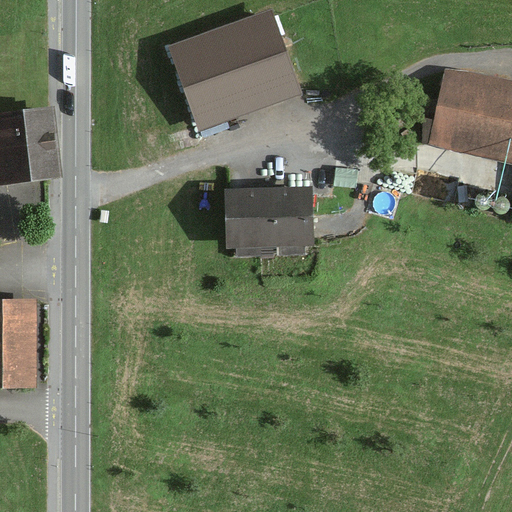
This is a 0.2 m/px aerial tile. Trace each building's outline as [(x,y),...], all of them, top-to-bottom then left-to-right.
[(295,94),(268,20),(176,53),(203,127),(295,94)] [(511,82),(443,66),(425,145),(511,165),(511,82)] [(0,185),(56,179),(48,109),(0,114),(0,185)] [(306,198),(231,201),(232,250),(308,247),(306,198)] [(34,301),(0,301),(0,390),(34,390),(34,301)]
